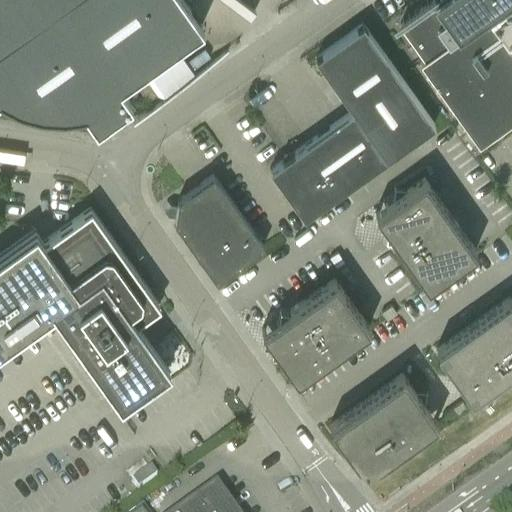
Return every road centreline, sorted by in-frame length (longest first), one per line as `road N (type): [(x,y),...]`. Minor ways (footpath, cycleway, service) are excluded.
road 1 (unclassified): [(348,511),(101,162)]
road 2 (unclassified): [(101,162),(330,0)]
